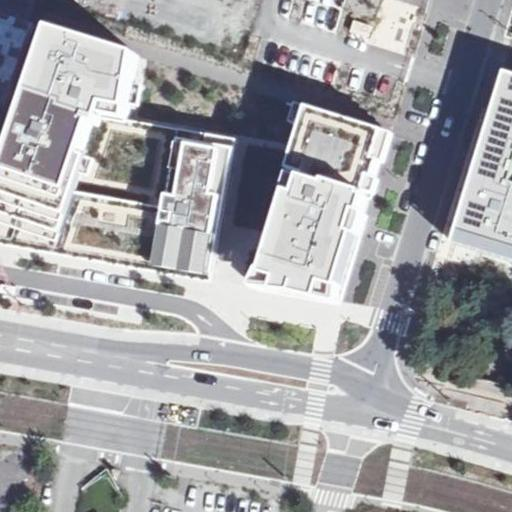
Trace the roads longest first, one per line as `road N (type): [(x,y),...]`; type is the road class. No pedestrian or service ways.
road 1 (unclassified): [(487,0),(361,406)]
road 2 (secondary): [(361,406),(88,356)]
road 3 (secondary): [(511,447),(361,406)]
